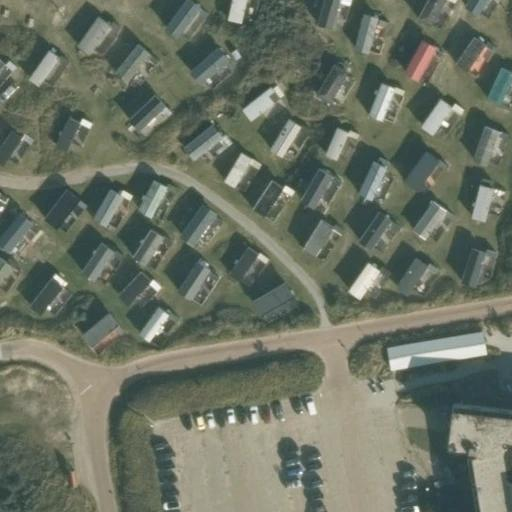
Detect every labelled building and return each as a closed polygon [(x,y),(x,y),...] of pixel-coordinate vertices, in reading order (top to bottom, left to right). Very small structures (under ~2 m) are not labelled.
[(201,4),(195,0),(183,0),(165,25),(178,34),(201,4)] [(241,22),(245,0),(230,0),(227,19),(241,22)] [(337,0),(321,0),(316,22),(331,26),(337,0)] [(441,0),(423,0),(415,16),(429,23),(441,0)] [(481,0),(465,0),(464,2),(477,8),(481,0)] [(375,14),(362,10),(352,46),(366,49),(375,14)] [(110,22),(98,14),(77,44),(89,52),(110,22)] [(380,15),(375,47),(386,49),(390,16),(380,15)] [(484,42),(473,34),(454,61),(465,69),(484,42)] [(435,45),(420,37),(402,70),(417,78),(435,45)] [(150,50),(138,41),(115,69),(127,79),(150,50)] [(200,81),(229,56),(218,44),(189,69),(200,81)] [(59,55),(49,47),(28,76),(38,84),(59,55)] [(348,70),(334,62),(316,93),(329,101),(348,70)] [(511,72),(511,71),(499,65),(485,96),(498,102),(511,72)] [(393,85),(380,79),(367,112),(380,117),(393,85)] [(280,96),(271,85),(242,107),(251,118),(280,96)] [(165,102),(155,91),(128,117),(139,127),(165,102)] [(451,104),(439,96),(420,123),(431,131),(451,104)] [(66,149),(79,121),(69,116),(55,144),(66,149)] [(283,154),(301,124),(289,117),(271,146),(283,154)] [(222,133),(212,121),(183,145),(194,157),(222,133)] [(303,144),(314,128),(305,122),(295,139),(303,144)] [(497,128),(484,123),(471,156),(485,161),(497,128)] [(349,130),(337,125),(326,153),(337,158),(349,130)] [(0,160),(3,162),(21,135),(11,128),(5,137),(0,145),(0,160)] [(434,155),(424,148),(404,175),(415,183),(434,155)] [(252,157),(241,150),(223,179),(234,185),(252,157)] [(384,165),(371,159),(356,191),(370,197),(384,165)] [(332,174),(319,166),(301,197),(314,204),(332,174)] [(152,214),(167,184),(153,177),(138,207),(152,214)] [(265,215),(283,185),(270,177),(252,207),(265,215)] [(492,185),(478,182),(470,215),(484,219),(492,185)] [(498,185),(491,210),(501,213),(509,188),(498,185)] [(106,222),(122,194),(110,187),(93,215),(106,222)] [(22,219),(37,198),(27,191),(12,212),(22,219)] [(444,208),(432,199),(411,227),(424,236),(444,208)] [(216,211),(203,201),(180,233),(192,242),(216,211)] [(390,217),(377,209),(357,237),(369,246),(390,217)] [(333,224),(321,216),(302,246),(314,254),(333,224)] [(146,262),(163,235),(150,227),(133,254),(146,262)] [(48,238),(38,231),(20,255),(30,263),(48,238)] [(94,278),(113,248),(100,240),(81,270),(94,278)] [(257,251),(247,245),(228,272),(238,279),(257,251)] [(484,249),(470,245),(459,280),(474,284),(484,249)] [(119,247),(100,277),(108,282),(127,252),(119,247)] [(0,279),(11,263),(0,255),(0,279)] [(426,264),(414,256),(394,286),(406,294),(426,264)] [(210,267),(198,259),(178,288),(190,297),(210,267)] [(377,268),(365,260),(346,288),(357,296),(377,268)] [(196,294),(206,300),(223,274),(213,268),(196,294)] [(128,303),(151,279),(141,269),(118,294),(128,303)] [(63,286),(51,276),(29,304),(40,313),(63,286)] [(295,293),(287,279),(253,299),(261,312),(295,293)] [(61,310),(75,291),(66,285),(52,303),(61,310)] [(150,339),(169,313),(159,305),(139,332),(150,339)] [(91,344),(119,322),(109,310),(81,332),(91,344)] [(481,333),(386,349),(390,371),(484,354),(481,333)] [(452,403),(447,445),(477,449),(477,457),(465,457),(474,511),(511,511),(511,410),(452,403)]
